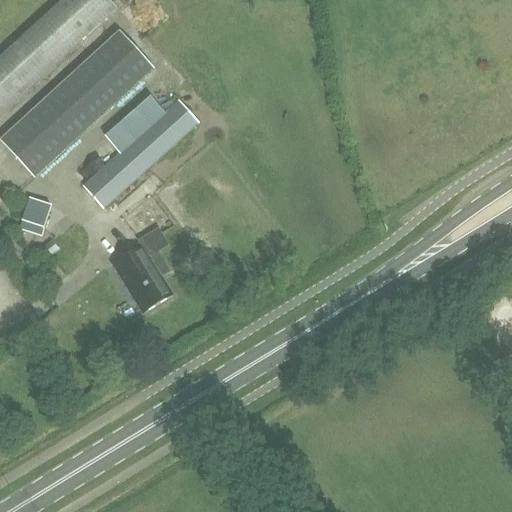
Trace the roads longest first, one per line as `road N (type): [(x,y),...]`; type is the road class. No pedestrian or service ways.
road 1 (secondary): [(13,511),(368,293)]
road 2 (secondary): [(511,182),(368,293)]
road 3 (secondary): [(368,293),(511,214)]
road 4 (unclassified): [(102,267),(25,320),(0,287)]
